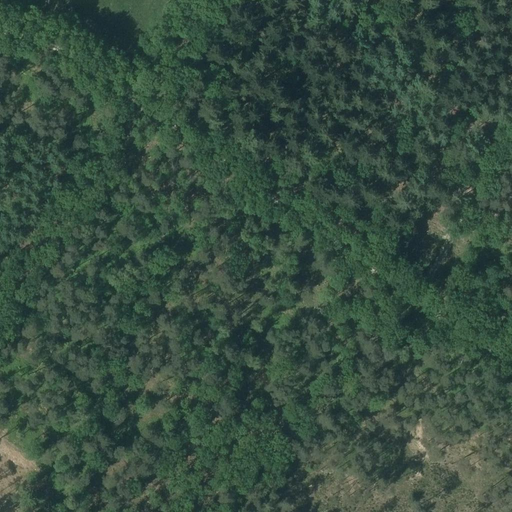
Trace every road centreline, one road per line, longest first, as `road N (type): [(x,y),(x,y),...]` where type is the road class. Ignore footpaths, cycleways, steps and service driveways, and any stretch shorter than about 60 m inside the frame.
road 1 (track): [(0,47),(94,75),(511,359)]
road 2 (track): [(511,132),(420,297),(263,511)]
road 3 (track): [(223,0),(0,333)]
